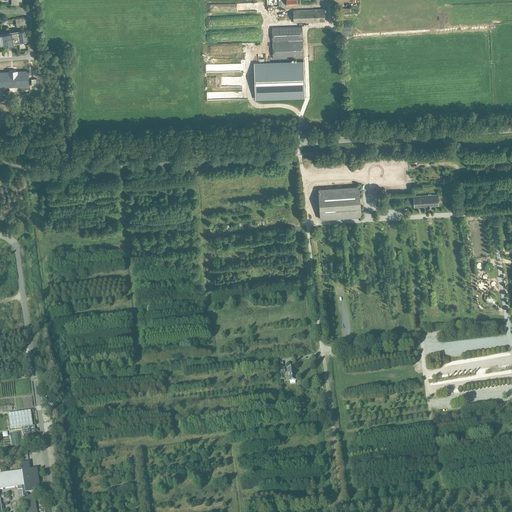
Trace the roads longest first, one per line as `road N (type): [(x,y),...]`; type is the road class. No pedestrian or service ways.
road 1 (unknown): [(62,381),(507,326)]
road 2 (unclassified): [(290,511),(341,503),(298,143)]
road 3 (secondary): [(0,148),(82,156),(298,143)]
road 4 (residential): [(0,236),(16,252),(53,511)]
road 5 (secondary): [(298,143),(511,130)]
road 6 (track): [(511,211),(307,223)]
